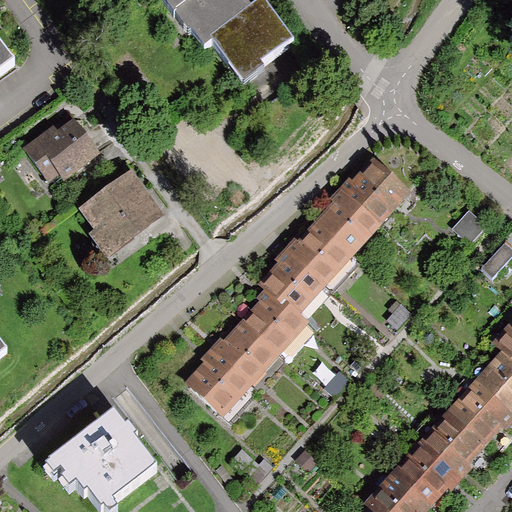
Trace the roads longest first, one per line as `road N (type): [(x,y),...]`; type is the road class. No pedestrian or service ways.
road 1 (residential): [(0,453),(251,243),(371,133),(390,104)]
road 2 (residential): [(511,201),(390,104)]
road 3 (residential): [(390,104),(307,0)]
road 4 (residential): [(390,104),(454,0)]
